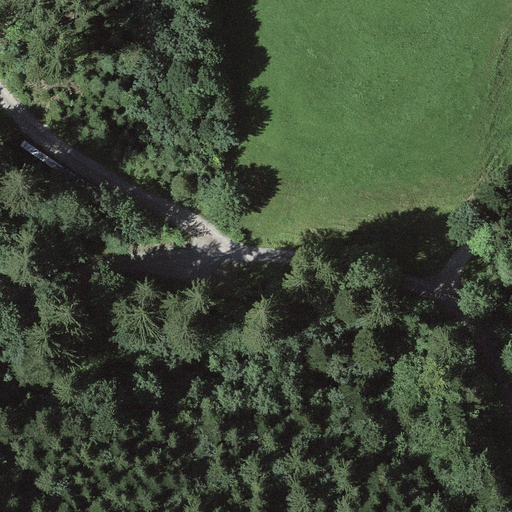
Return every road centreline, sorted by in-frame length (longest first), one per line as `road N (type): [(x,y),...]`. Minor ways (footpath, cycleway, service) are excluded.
road 1 (track): [(433,291),(215,247),(140,252),(29,290),(0,291)]
road 2 (track): [(215,247),(197,220),(105,182),(38,137),(0,95)]
road 3 (track): [(511,398),(479,332),(433,291)]
road 4 (track): [(433,291),(511,199)]
